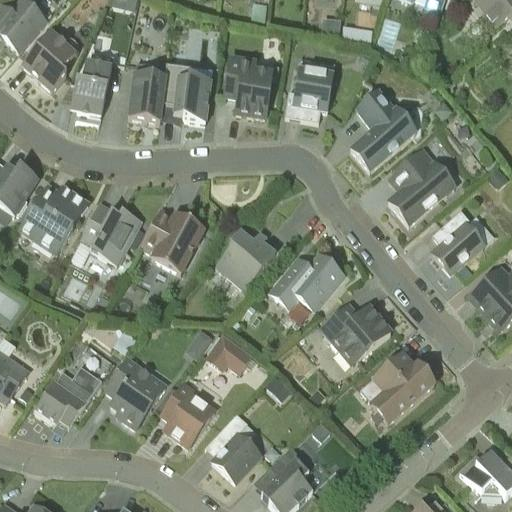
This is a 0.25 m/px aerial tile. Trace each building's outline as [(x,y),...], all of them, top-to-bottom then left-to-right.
[(395,0),(409,5),(411,0),(428,0),(425,10),(439,15),(443,0),(395,0)] [(479,22),(490,37),(511,20),(511,0),(480,0),(473,5),(483,19),(479,22)] [(0,24),(0,53),(5,48),(17,59),(44,29),(50,22),(37,11),(31,17),(21,8),(10,20),(3,28),(0,24)] [(250,25),(264,27),(266,9),(252,8),(250,25)] [(340,46),(355,48),(357,34),(342,32),(340,46)] [(49,39),(20,71),(30,80),(37,86),(51,98),(65,82),(61,78),(71,67),(75,62),(76,60),(77,58),(77,56),(77,54),(77,52),(76,50),(75,49),(74,47),(72,46),(71,45),(69,44),(67,44),(65,44),(63,44),(61,44),(59,45),(58,47),(49,39)] [(71,108),(69,116),(76,118),(100,123),(111,76),(113,64),(91,59),(88,71),(86,70),(84,70),(80,90),(75,89),(71,108)] [(254,70),(228,66),(223,104),(236,106),(234,120),(264,124),(270,82),(253,79),(254,70)] [(162,94),(159,121),(171,123),(182,124),(181,126),(204,130),(209,91),(186,88),(187,76),(165,73),(163,86),(162,94)] [(287,100),(284,123),(299,126),(318,129),(318,128),(313,127),(315,117),(319,118),(326,119),(332,82),(296,77),(292,102),(288,102),(289,100),(287,100)] [(133,82),(128,126),(158,130),(158,128),(159,121),(162,94),(163,86),(133,82)] [(414,139),(395,116),(393,117),(377,98),(355,116),(371,136),(349,155),(369,177),(414,139)] [(393,181),(386,187),(397,199),(387,208),(407,232),(446,200),(453,193),(443,181),(433,169),(432,170),(421,157),(393,181)] [(26,207),(23,205),(35,186),(36,186),(36,185),(18,173),(16,177),(6,171),(4,174),(0,170),(0,213),(12,222),(14,218),(18,220),(26,207)] [(497,173),(487,180),(497,194),(507,186),(497,173)] [(72,236),(70,235),(86,210),(61,194),(54,206),(41,198),(17,235),(56,260),(72,236)] [(97,211),(80,245),(92,252),(89,257),(106,266),(115,271),(123,258),(126,251),(133,255),(141,240),(142,237),(135,234),(139,226),(120,216),(117,222),(110,218),(97,211)] [(150,264),(180,280),(203,235),(174,219),(172,223),(159,216),(139,254),(152,261),(150,264)] [(431,241),(439,251),(430,259),(449,281),(483,253),(464,231),(468,227),(460,217),(431,241)] [(258,253),(239,237),(228,251),(231,253),(214,273),(243,297),(274,261),(261,250),(258,253)] [(297,303),(313,317),(342,282),(317,261),(306,274),(296,265),(268,298),(288,314),(297,303)] [(511,282),(511,268),(510,266),(467,302),(498,339),(511,327),(511,290),(508,286),(511,282)] [(243,318),(248,323),(255,315),(249,310),(243,318)] [(347,311),(320,334),(329,345),(339,357),(342,354),(354,368),(357,366),(389,339),(377,324),(368,313),(356,323),(347,311)] [(166,325),(173,330),(180,319),(172,315),(166,325)] [(227,335),(232,339),(240,330),(235,326),(227,335)] [(193,347),(204,354),(211,343),(200,336),(193,347)] [(205,365),(222,377),(226,371),(239,380),(251,364),(221,342),(205,365)] [(359,396),(387,429),(433,391),(416,371),(412,375),(401,362),(406,358),(405,357),(359,396)] [(0,397),(9,404),(27,378),(0,358),(0,397)] [(135,435),(165,392),(125,365),(104,396),(114,403),(109,411),(124,422),(121,425),(135,435)] [(40,407),(33,416),(51,428),(55,431),(62,421),(64,423),(70,427),(71,428),(85,408),(92,399),(100,387),(80,372),(71,384),(64,394),(55,387),(54,386),(46,398),(40,394),(34,402),(40,407)] [(265,391),(281,407),(290,398),(274,382),(265,391)] [(182,389),(159,420),(170,427),(167,431),(176,437),(172,443),(187,454),(208,425),(195,415),(200,408),(190,401),(193,397),(182,389)] [(18,402),(26,407),(32,398),(24,393),(18,402)] [(214,463),(210,467),(234,489),(260,461),(247,449),(236,439),(246,429),(235,419),(219,437),(229,446),(214,463)] [(328,439),(318,429),(310,437),(320,447),(328,439)] [(307,479),(295,466),(299,462),(290,453),(267,474),(276,483),(271,487),(272,488),(260,500),(269,508),(267,509),(269,511),(295,511),(297,511),(306,503),(312,497),(300,486),(307,479)] [(511,464),(509,461),(500,470),(489,459),(475,472),(470,467),(459,478),(480,500),(483,497),(492,500),(504,504),(511,496),(511,464)]
